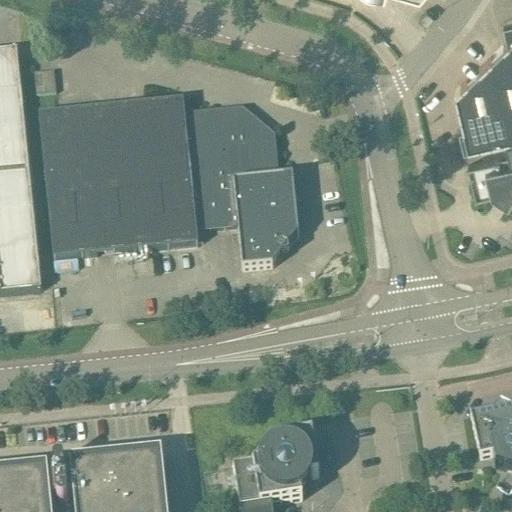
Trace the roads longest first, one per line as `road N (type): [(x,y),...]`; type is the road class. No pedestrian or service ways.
road 1 (unclassified): [(127,0),(317,52),(341,67),(369,103)]
road 2 (unclassified): [(172,367),(217,370),(420,348)]
road 3 (unclassified): [(413,315),(172,367)]
road 4 (unclassified): [(413,315),(369,103)]
road 5 (unclassified): [(172,367),(0,385)]
road 6 (unclassified): [(369,103),(425,57),(471,0)]
